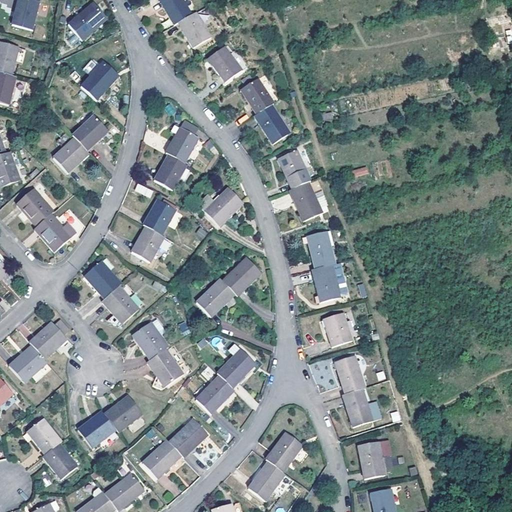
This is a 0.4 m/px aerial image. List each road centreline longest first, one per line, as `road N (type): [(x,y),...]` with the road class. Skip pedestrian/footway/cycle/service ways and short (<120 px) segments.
road 1 (track): [(277,0),(410,419),(511,367)]
road 2 (residential): [(137,46),(227,145),(263,212),(283,303),(281,367)]
road 3 (residential): [(137,46),(138,113),(120,183),(71,271),(47,290)]
road 4 (residential): [(281,367),(259,427),(179,511)]
road 5 (residential): [(281,367),(311,399),(341,511)]
